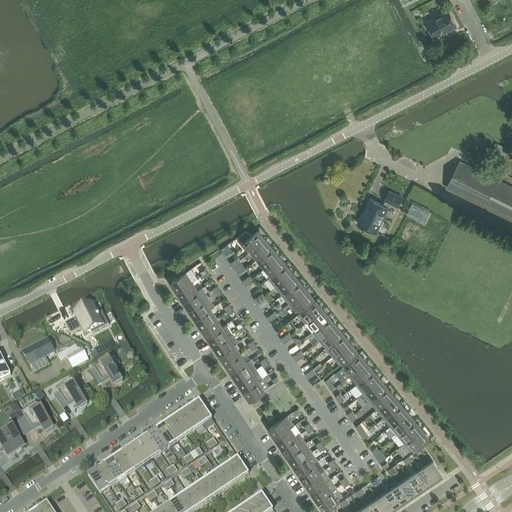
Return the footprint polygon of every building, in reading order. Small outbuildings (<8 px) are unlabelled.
[(444,33),(457,26),(449,10),(427,22),(435,37),(443,32),(444,33)] [(511,186),(460,161),(448,186),(447,188),(511,219),(511,186)] [(384,204),(371,198),(358,223),(363,225),(363,226),(365,227),(365,226),(376,232),(391,202),(399,206),(403,197),(389,190),(385,199),(386,200),(384,204)] [(413,202),(407,214),(426,223),(432,211),(413,202)] [(241,235),(252,249),(265,238),(258,228),(251,234),(248,230),(241,235)] [(252,249),(259,257),(273,246),(265,238),(252,249)] [(259,257),(265,265),(280,255),(273,246),(259,257)] [(265,265),(272,274),(285,262),(280,255),(265,265)] [(272,274),(279,282),(292,270),(285,262),(272,274)] [(279,282),(285,290),(299,279),(292,270),(279,282)] [(188,272),(173,282),(179,292),(194,281),(188,272)] [(252,274),(247,277),(250,282),(255,279),(252,274)] [(285,290),(292,298),(305,287),(299,279),(285,290)] [(200,290),(194,281),(179,292),(185,301),(200,290)] [(292,298),(299,307),(313,296),(305,287),(292,298)] [(200,290),(185,301),(191,310),(206,299),(200,290)] [(301,309),(309,318),(322,307),(315,298),(301,309)] [(206,299),(191,310),(197,318),(211,308),(206,299)] [(66,324),(65,325),(70,335),(81,329),(85,336),(90,333),(92,335),(108,326),(103,316),(100,310),(96,313),(92,306),(74,315),(77,321),(67,326),(66,324)] [(309,318),(315,326),(329,315),(322,307),(309,318)] [(211,308),(197,318),(203,327),(218,317),(211,308)] [(315,326),(322,334),(335,323),(329,315),(315,326)] [(218,317),(203,327),(209,336),(223,326),(218,317)] [(322,334),(329,343),(343,332),(335,323),(322,334)] [(223,326),(209,336),(215,345),(230,335),(223,326)] [(329,343),(335,351),(349,340),(343,332),(329,343)] [(230,335),(215,345),(221,354),(235,344),(230,335)] [(47,340),(24,352),(22,353),(29,367),(55,354),(47,340)] [(335,351),(342,360),(356,348),(349,340),(335,351)] [(235,344),(221,354),(226,363),(241,352),(235,344)] [(80,351),(77,349),(65,355),(67,358),(74,369),(88,361),(82,350),(80,351)] [(241,352),(226,363),(232,372),(247,362),(241,352)] [(349,376),(367,361),(366,360),(367,360),(365,357),(364,358),(360,353),(342,367),(349,376)] [(0,378),(9,374),(5,366),(1,357),(0,357),(0,378)] [(122,382),(114,369),(120,364),(115,357),(113,357),(108,360),(94,369),(102,381),(109,376),(116,386),(122,382)] [(367,361),(349,376),(350,376),(353,373),(360,381),(356,384),(374,369),(370,365),(371,365),(368,362),(367,361)] [(247,362),(232,372),(238,381),(253,371),(247,362)] [(374,369),(356,384),(363,392),(381,378),(380,377),(378,374),(374,369)] [(253,371),(238,381),(244,390),(259,380),(253,371)] [(381,378),(363,392),(370,401),(388,386),(384,382),(384,381),(382,379),(381,378)] [(70,380),(55,389),(66,405),(74,400),(80,410),(87,406),(70,380)] [(259,380),(244,390),(250,399),(265,389),(259,380)] [(388,386),(370,401),(377,409),(395,395),(394,394),(394,393),(392,391),(388,386)] [(395,395),(377,409),(384,417),(401,403),(395,395)] [(34,403),(21,412),(14,402),(9,406),(19,421),(23,418),(31,429),(38,424),(45,434),(52,429),(34,403)] [(199,402),(190,408),(203,426),(211,420),(199,402)] [(401,403),(384,417),(391,426),(408,411),(407,410),(408,410),(406,407),(405,408),(401,403)] [(269,407),(264,411),(269,418),(274,415),(269,407)] [(190,408),(181,413),(194,432),(203,426),(190,408)] [(408,411),(391,426),(398,434),(415,420),(411,415),(412,415),(410,412),(409,412),(408,411)] [(181,413),(173,419),(185,438),(194,432),(181,413)] [(270,428),(276,437),(295,424),(289,415),(270,428)] [(173,419),(165,425),(177,443),(185,438),(173,419)] [(415,420),(398,434),(405,443),(422,428),(421,427),(422,427),(419,424),(415,420)] [(0,432),(14,454),(21,450),(14,440),(21,435),(13,423),(0,432)] [(295,424),(276,437),(282,446),(301,433),(297,436),(291,427),(295,425),(295,424)] [(168,449),(177,443),(165,425),(156,431),(168,449)] [(422,428),(405,443),(406,444),(411,451),(415,448),(424,441),(424,442),(427,439),(426,439),(427,438),(429,437),(428,435),(429,435),(426,432),(426,433),(422,428)] [(160,455),(168,449),(156,431),(147,436),(160,455)] [(14,454),(0,432),(0,449),(1,449),(8,459),(14,454)] [(301,433),(282,446),(288,455),(307,442),(301,433)] [(147,436),(139,442),(151,461),(160,455),(147,436)] [(228,444),(224,440),(219,443),(222,448),(228,444)] [(139,442),(130,448),(143,466),(151,461),(139,442)] [(307,442),(288,455),(294,464),(313,451),(307,442)] [(130,448),(122,453),(134,472),(143,466),(130,448)] [(313,451),(294,464),(300,473),(319,460),(313,451)] [(122,453),(113,459),(126,478),(134,472),(122,453)] [(118,483),(126,478),(113,459),(105,465),(118,483)] [(237,459),(229,465),(239,481),(248,475),(237,459)] [(319,460),(300,473),(306,482),(325,469),(321,472),(315,463),(319,461),(319,460)] [(444,475),(439,467),(434,460),(426,465),(436,480),(444,475)] [(109,489),(118,483),(105,465),(97,470),(109,489)] [(229,465),(220,471),(231,487),(239,481),(229,465)] [(436,480),(426,465),(417,471),(428,486),(436,480)] [(325,469),(306,482),(312,491),(331,478),(325,469)] [(100,495),(109,489),(97,470),(88,476),(100,495)] [(220,471),(212,477),(222,493),(231,487),(220,471)] [(428,486),(417,471),(409,476),(419,491),(428,486)] [(419,491),(409,476),(401,482),(411,497),(419,491)] [(214,498),(222,493),(212,477),(203,482),(214,498)] [(327,481),(331,479),(331,478),(312,491),(318,500),(333,490),(327,481)] [(206,504),(214,498),(203,482),(195,488),(206,504)] [(411,497),(401,482),(393,487),(403,502),(411,497)] [(403,502),(393,487),(385,493),(395,508),(403,502)] [(195,488),(186,494),(197,510),(206,504),(195,488)] [(333,490),(318,500),(324,509),(339,499),(333,490)] [(388,511),(395,508),(385,493),(376,498),(385,511),(388,511)] [(186,494),(177,499),(185,511),(193,511),(197,510),(186,494)] [(262,495),(253,501),(259,511),(271,511),(273,511),(262,495)] [(385,511),(376,498),(368,504),(373,511),(385,511)] [(185,511),(177,499),(169,505),(173,511),(185,511)] [(259,511),(253,501),(244,507),(247,511),(259,511)]
